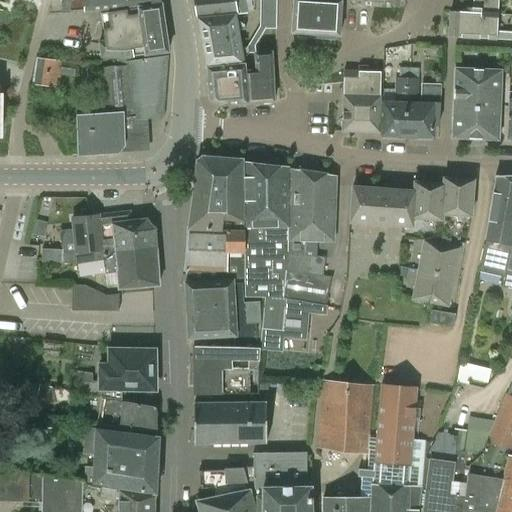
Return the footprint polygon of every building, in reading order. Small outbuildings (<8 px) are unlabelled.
[(60,0),(61,14),(69,14),(83,13),(83,12),(108,10),(159,3),(158,0),(60,0)] [(193,0),(205,67),(207,67),(244,65),(243,60),(249,54),(249,48),(242,49),(239,31),(246,31),(245,26),(237,20),(236,16),(238,16),(238,15),(247,14),(244,0),(193,0)] [(265,0),(265,30),(276,30),(277,21),(276,0),(265,0)] [(315,35),(317,0),(293,0),(292,34),(315,35)] [(339,37),(341,0),(317,0),(315,35),(322,36),(322,40),(335,41),(335,36),(339,37)] [(473,0),(473,13),(498,15),(498,0),(473,0)] [(143,56),(168,52),(161,4),(100,12),(104,42),(99,43),(101,58),(119,58),(143,56)] [(511,33),(497,33),(498,15),(473,13),(450,12),(448,37),(497,40),(496,40),(511,41),(511,33)] [(245,65),(244,65),(207,67),(210,100),(217,106),(274,102),(272,53),(255,54),(257,71),(245,72),(245,65)] [(163,119),(168,57),(127,62),(127,66),(100,69),(104,113),(76,116),(78,155),(119,152),(123,147),(122,117),(131,117),(134,117),(134,121),(163,119)] [(59,89),(61,75),(74,78),(76,63),(63,62),(37,58),(33,85),(59,89)] [(406,79),(404,137),(432,138),(433,124),(439,124),(441,86),(422,86),(421,105),(418,105),(419,79),(416,79),(417,69),(403,69),(403,79),(406,79)] [(498,140),(501,71),(455,69),(452,139),(498,140)] [(343,92),(380,93),(380,74),(357,73),(357,72),(344,72),(343,92)] [(384,137),(404,137),(406,79),(403,79),(395,79),(394,105),(385,105),(384,137)] [(343,92),(343,112),(380,113),(380,96),(379,96),(380,93),(343,92)] [(380,113),(343,112),(342,132),(379,133),(380,113)] [(188,231),(226,231),(226,230),(244,231),(244,228),(242,164),(242,161),(202,157),(198,161),(188,231)] [(242,164),(244,228),(286,228),(287,208),(289,208),(288,168),(242,164)] [(511,246),(511,176),(497,177),(485,246),(484,246),(478,271),(504,277),(502,287),(511,288),(511,256),(510,256),(511,246)] [(471,216),(473,181),(444,179),(444,185),(415,183),(414,192),(354,188),(351,223),(412,227),(413,218),(442,220),(442,214),(471,216)] [(112,214),(72,219),(76,264),(105,259),(105,255),(118,254),(118,250),(157,248),(156,230),(147,219),(113,223),(112,214)] [(245,283),(245,298),(265,298),(283,299),(286,228),(244,228),(244,231),(245,231),(244,254),(245,283)] [(187,270),(227,271),(228,254),(244,254),(245,231),(244,231),(226,230),(226,231),(188,231),(186,270),(187,270)] [(424,242),(419,271),(453,278),(459,249),(424,242)] [(105,255),(105,259),(106,273),(117,272),(118,290),(159,286),(157,259),(157,248),(118,250),(118,254),(105,255)] [(244,254),(228,254),(227,271),(187,270),(188,283),(233,281),(233,282),(245,283),(244,254)] [(448,306),(453,278),(419,271),(413,299),(448,306)] [(245,299),(245,298),(245,283),(233,282),(233,281),(188,283),(186,284),(189,339),(234,336),(235,347),(238,347),(259,349),(263,300),(245,299)] [(72,285),(71,311),(119,312),(119,295),(106,294),(85,285),(72,285)] [(283,299),(265,298),(262,328),(282,330),(283,318),(302,320),(304,302),(283,299)] [(453,327),(455,315),(432,311),(429,324),(453,327)] [(123,392),(157,393),(157,349),(152,349),(152,341),(137,341),(137,349),(108,348),(107,364),(98,364),(98,383),(77,382),(77,393),(122,401),(123,392)] [(222,394),(222,370),(232,370),(232,369),(231,361),(248,361),(259,361),(260,349),(259,349),(238,347),(235,347),(194,346),(194,395),(222,394)] [(222,370),(222,394),(258,394),(259,361),(248,361),(249,369),(232,369),(232,370),(222,370)] [(249,369),(248,361),(231,361),(232,369),(249,369)] [(468,385),(470,377),(487,382),(490,370),(471,365),(460,362),(456,382),(468,385)] [(92,373),(76,371),(76,381),(92,381),(92,373)] [(38,385),(2,377),(0,384),(0,405),(33,412),(38,385)] [(370,438),(374,385),(323,381),(316,449),(369,455),(370,438)] [(375,462),(411,464),(413,440),(417,387),(381,384),(377,438),(375,462)] [(511,453),(511,451),(511,397),(506,395),(490,432),(486,442),(511,453)] [(104,425),(157,434),(156,408),(124,402),(124,403),(108,401),(104,425)] [(194,444),(267,443),(266,403),(194,404),(194,444)] [(15,416),(0,412),(0,440),(8,442),(15,416)] [(157,437),(157,434),(104,425),(103,431),(96,430),(96,431),(85,430),(84,454),(94,454),(93,483),(153,493),(153,494),(156,494),(159,438),(157,437)] [(423,458),(430,459),(424,511),(462,511),(465,497),(468,475),(469,465),(480,455),(486,442),(490,432),(466,429),(466,431),(454,429),(453,435),(437,433),(433,443),(425,443),(423,458)] [(373,438),(370,438),(369,455),(368,464),(368,470),(358,470),(357,477),(361,477),(361,498),(371,498),(373,485),(420,487),(423,458),(425,443),(425,440),(413,440),(411,464),(375,462),(377,438),(373,438)] [(253,454),(253,468),(253,487),(263,485),(263,496),(257,497),(257,511),(311,511),(311,487),(307,487),(306,453),(253,454)] [(511,511),(511,457),(509,457),(504,479),(503,479),(495,511),(511,511)] [(0,501),(29,502),(29,473),(0,467),(0,501)] [(202,486),(202,500),(250,490),(250,488),(253,487),(253,468),(198,469),(199,486),(202,486)] [(119,491),(102,488),(83,485),(83,483),(43,475),(42,511),(118,511),(119,491)] [(468,475),(465,497),(462,511),(495,511),(503,479),(483,476),(482,479),(474,477),(474,475),(468,475)] [(370,511),(373,485),(371,498),(361,498),(322,498),(322,511),(370,511)] [(417,511),(420,487),(373,485),(370,511),(417,511)] [(252,511),(250,490),(202,500),(196,501),(199,511),(252,511)] [(119,491),(118,511),(154,511),(154,498),(155,498),(119,491)]
